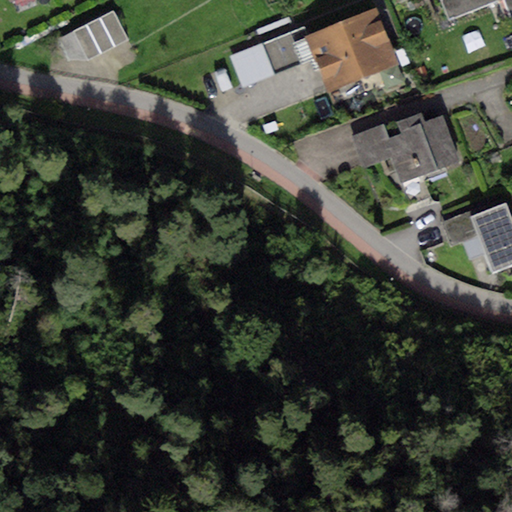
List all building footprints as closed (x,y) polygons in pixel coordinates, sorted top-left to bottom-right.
[(511,0),(440,0),(449,20),(498,0),(504,0),(511,17),(511,0)] [(113,11),(73,30),(88,60),(128,40),(113,11)] [(375,11),(306,37),(314,58),(328,94),(396,68),(375,11)] [(303,28),(261,44),(273,74),(314,58),(306,37),(303,28)] [(88,60),(73,30),(58,37),(68,59),(88,60)] [(273,74),(261,44),(231,57),(243,86),(273,74)] [(400,132),(383,139),(390,159),(401,188),(461,166),(442,116),(422,123),(419,114),(396,123),(400,132)] [(390,159),(383,139),(379,127),(351,137),(362,168),(390,159)] [(511,216),(507,204),(470,218),(478,238),(492,274),(511,265),(511,216)] [(478,238),(470,218),(468,212),(440,222),(450,249),(478,238)]
